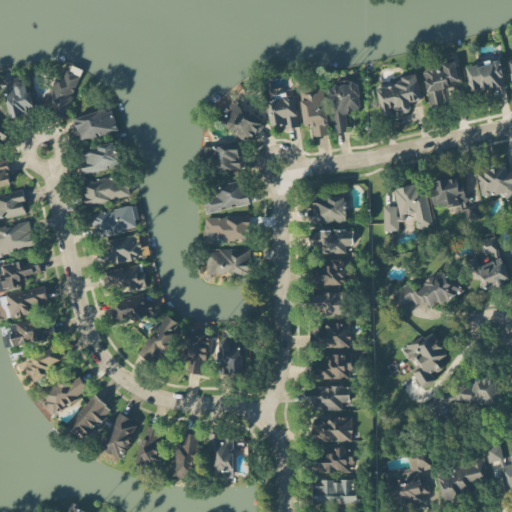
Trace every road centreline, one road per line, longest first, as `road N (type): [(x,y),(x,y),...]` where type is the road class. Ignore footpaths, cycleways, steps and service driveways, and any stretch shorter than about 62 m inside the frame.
road 1 (residential): [(263,413),(162,404),(126,386),(101,356),(46,150)]
road 2 (residential): [(263,413),(285,350),(281,176)]
road 3 (residential): [(281,176),(511,125)]
